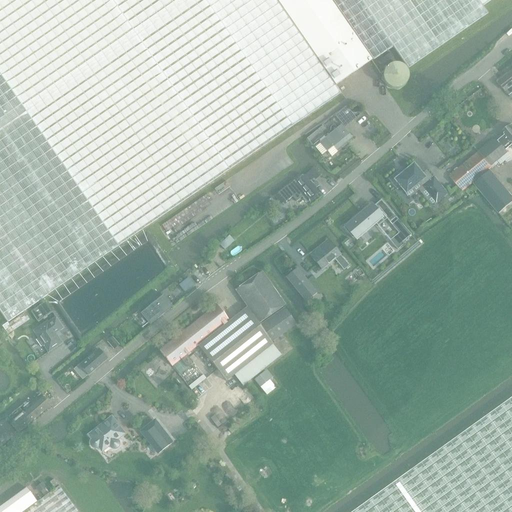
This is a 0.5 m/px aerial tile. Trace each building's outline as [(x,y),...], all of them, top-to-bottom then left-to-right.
[(0,0),(0,311),(8,323),(24,312),(105,256),(340,94),(335,86),(275,0),(0,0)] [(360,0),(275,0),(335,86),(372,60),(373,60),(393,47),(360,0)] [(360,0),(393,47),(408,69),(487,14),(482,6),(491,0),(360,0)] [(509,95),(511,92),(511,70),(499,82),(509,95)] [(344,127),(345,127),(356,118),(347,107),(335,116),(344,127)] [(322,127),(307,139),(321,158),(326,154),(329,157),(351,139),(340,126),(337,129),(333,125),(330,127),(330,131),(327,133),(322,127)] [(496,138),(449,177),(462,191),(473,182),(499,213),(511,202),(511,196),(489,169),(491,168),(492,169),(499,163),(500,165),(510,157),(506,153),(507,152),(505,151),(510,146),(511,148),(511,125),(501,134),(505,139),(500,144),(496,138)] [(399,171),(389,180),(397,189),(400,187),(406,194),(419,183),(436,203),(447,194),(433,178),(431,179),(426,172),(423,175),(413,165),(402,175),(399,171)] [(304,176),(289,189),(286,186),(279,192),(287,201),(293,196),(297,201),(302,196),(307,202),(319,192),(315,188),(319,186),(316,181),(312,184),(310,182),(314,178),(309,172),(304,176)] [(343,228),(352,239),(371,223),(370,221),(372,220),(378,227),(384,221),(386,219),(390,223),(396,217),(381,200),(374,205),(383,216),(381,217),(372,207),(366,213),(367,214),(365,216),(362,212),(343,228)] [(398,233),(389,241),(398,250),(404,244),(402,242),(410,235),(397,220),(391,225),(398,233)] [(229,235),(220,245),(225,250),(234,241),(229,235)] [(349,239),(343,244),(348,250),(354,245),(349,239)] [(317,250),(311,255),(323,269),(335,259),(345,270),(351,266),(331,242),(319,252),(317,250)] [(297,268),(286,277),(306,302),(317,293),(297,268)] [(201,319),(160,352),(172,367),(173,366),(179,374),(187,368),(193,363),(189,358),(187,355),(195,349),(198,347),(226,382),(233,376),(242,387),(281,356),(270,343),(272,342),(283,335),(296,325),(285,310),(261,326),(259,323),(284,306),(262,273),(237,291),(249,308),(230,323),(225,316),(217,306),(201,319)] [(189,278),(180,286),(186,293),(195,285),(189,278)] [(163,295),(141,314),(141,315),(142,314),(149,323),(142,328),(143,329),(172,304),(170,305),(163,297),(164,296),(163,295)] [(31,312),(38,322),(52,313),(45,302),(31,312)] [(30,320),(24,313),(8,324),(8,323),(2,327),(11,339),(13,337),(13,336),(13,334),(13,333),(13,331),(30,320)] [(55,334),(63,328),(56,318),(48,323),(47,322),(34,331),(39,338),(36,340),(41,347),(44,345),(49,352),(62,343),(55,334)] [(119,346),(112,338),(107,342),(114,350),(119,346)] [(83,380),(88,375),(89,376),(107,360),(99,350),(75,371),(83,380)] [(212,365),(207,369),(211,373),(215,370),(212,365)] [(254,380),(260,388),(273,378),(267,370),(254,380)] [(10,424),(19,434),(51,407),(42,397),(10,424)] [(511,511),(511,398),(353,511),(511,511)] [(98,448),(102,453),(109,448),(111,450),(114,450),(116,450),(118,448),(120,446),(120,443),(118,440),(125,435),(112,418),(103,425),(104,427),(99,430),(98,429),(89,436),(93,440),(91,442),(91,444),(91,446),(93,448),(94,449),(97,449),(98,448)] [(155,419),(139,431),(157,454),(173,442),(155,419)] [(0,448),(1,449),(11,440),(10,439),(16,435),(6,423),(0,428),(0,448)] [(58,484),(54,479),(49,482),(53,487),(58,484)] [(42,482),(35,488),(39,493),(41,491),(45,488),(46,488),(42,482)] [(44,497),(36,502),(23,511),(77,511),(59,486),(49,493),(44,497)] [(45,488),(41,491),(44,497),(49,493),(45,488)] [(0,511),(23,511),(36,502),(26,489),(0,508),(0,511)]
